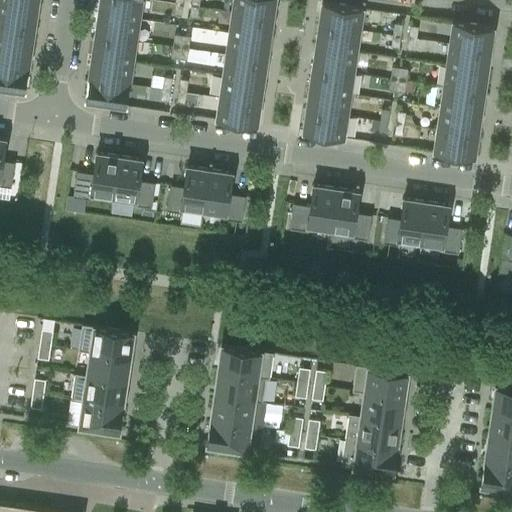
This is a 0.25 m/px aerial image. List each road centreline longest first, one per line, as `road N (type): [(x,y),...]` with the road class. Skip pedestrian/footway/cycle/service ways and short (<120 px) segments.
road 1 (residential): [(511,191),(50,119)]
road 2 (tertiary): [(158,487),(0,464)]
road 3 (residential): [(158,487),(177,344)]
road 4 (residential): [(432,511),(451,386)]
road 5 (residential): [(50,119),(66,0)]
